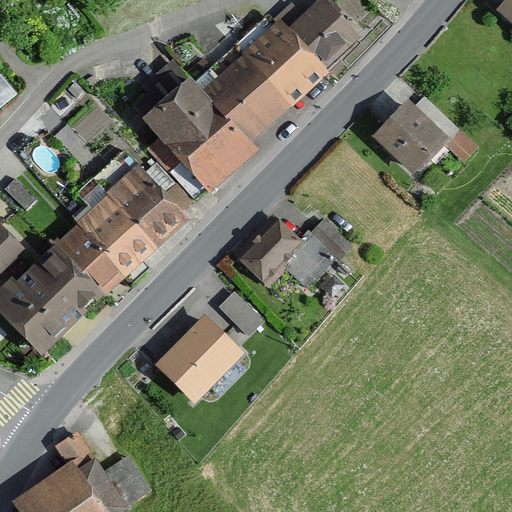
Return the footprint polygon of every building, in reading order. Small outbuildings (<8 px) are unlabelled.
[(190,81),(144,123),(209,194),(257,150),(252,144),(329,74),(324,69),(359,37),(325,0),(322,0),(290,29),(281,20),(202,93),(190,81)] [(511,0),(509,0),(498,14),(511,26),(511,0)] [(0,69),(0,108),(19,92),(0,69)] [(416,94),(373,140),(415,178),(458,132),(416,94)] [(13,281),(0,293),(0,313),(42,357),(104,297),(185,219),(135,168),(50,251),(57,259),(44,272),(38,265),(17,285),(13,281)] [(18,176),(6,187),(25,209),(37,198),(18,176)] [(300,243),(277,221),(239,262),(265,287),(282,269),(307,292),(349,248),(320,222),(300,243)] [(0,273),(21,253),(0,232),(0,273)] [(243,342),(266,318),(234,289),(211,313),(243,342)] [(242,354),(202,316),(153,367),(193,405),(242,354)] [(66,467),(14,502),(21,511),(124,511),(128,510),(126,506),(147,491),(124,457),(104,471),(77,432),(53,448),(66,467)]
